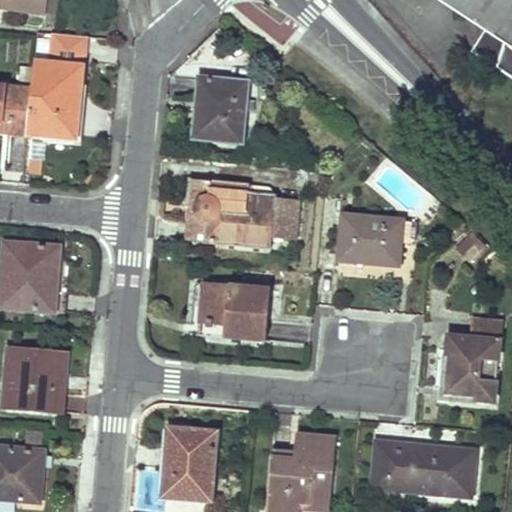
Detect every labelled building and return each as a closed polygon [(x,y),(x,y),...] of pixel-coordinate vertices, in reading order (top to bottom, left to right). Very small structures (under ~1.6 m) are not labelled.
[(0,0),(0,6),(46,14),(47,0),(0,0)] [(58,0),(47,0),(46,14),(44,26),(54,28),(58,0)] [(511,0),(437,0),(486,31),(506,44),(492,65),(511,77),(511,0)] [(472,52),(492,65),(506,44),(486,31),(472,52)] [(32,90),(28,134),(76,139),(86,37),(54,34),(51,63),(35,62),(32,90)] [(207,103),(203,140),(243,143),(249,82),(199,78),(197,102),(207,103)] [(0,86),(0,121),(11,123),(10,133),(28,134),(32,90),(0,86)] [(0,131),(10,133),(11,123),(0,121),(0,131)] [(31,144),(28,175),(40,176),(43,145),(31,144)] [(207,209),(204,243),(270,249),(275,205),(264,204),(265,195),(248,193),(248,186),(189,180),(187,207),(207,209)] [(343,216),(339,259),(398,265),(402,221),(343,216)] [(455,243),(468,261),(487,248),(474,230),(455,243)] [(5,243),(0,300),(0,306),(60,312),(64,267),(58,266),(59,248),(5,243)] [(205,284),(201,324),(227,326),(226,339),(266,342),(271,289),(205,284)] [(451,357),(448,391),(474,393),(473,399),(494,401),(501,322),(473,320),(471,338),(448,336),(446,357),(451,357)] [(7,348),(5,380),(15,381),(13,408),(53,412),(56,375),(66,376),(68,353),(7,348)] [(56,375),(53,412),(63,412),(66,376),(56,375)] [(15,381),(5,380),(3,408),(13,408),(15,381)] [(169,429),(162,496),(208,500),(215,434),(169,429)] [(272,457),(266,511),(298,511),(299,510),(300,501),(329,504),(336,439),(297,435),(295,451),(294,459),(272,457)] [(377,443),(373,487),(470,497),(474,452),(377,443)] [(0,499),(31,502),(34,471),(43,472),(44,451),(0,447),(0,499)] [(273,449),(272,457),(294,459),(295,451),(273,449)] [(183,499),(182,511),(205,511),(206,500),(183,499)] [(328,511),(329,504),(300,501),(299,510),(314,511),(328,511)]
